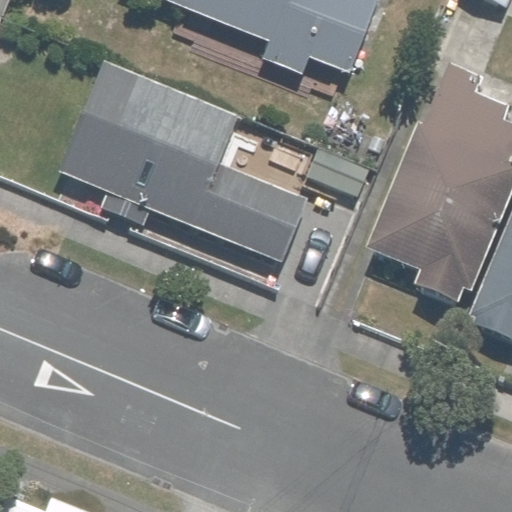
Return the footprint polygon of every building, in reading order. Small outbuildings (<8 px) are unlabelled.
[(141,0),(268,52),(262,67),(301,83),(308,66),(349,83),(380,0),(141,0)] [(57,183),(104,202),(99,216),(142,233),(148,219),(281,273),(308,207),(220,172),(239,125),(103,70),(57,183)] [(409,295),(452,316),(511,193),(511,133),(473,114),(481,97),(448,81),(360,258),(414,284),(409,295)] [(318,157),(307,183),(354,202),(365,176),(318,157)] [(511,221),(466,336),(511,354),(511,221)]
